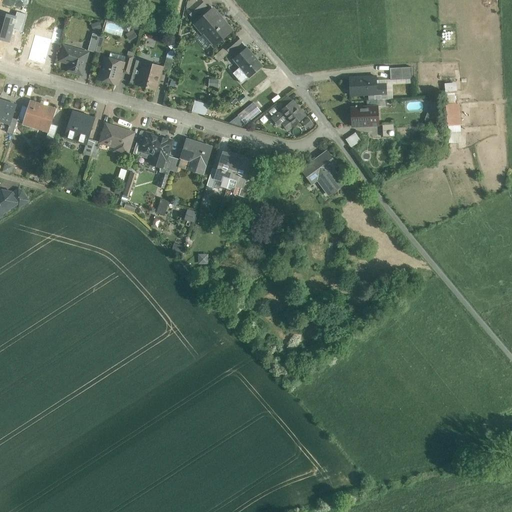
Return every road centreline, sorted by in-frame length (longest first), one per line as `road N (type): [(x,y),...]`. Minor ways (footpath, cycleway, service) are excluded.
road 1 (residential): [(229,0),(327,126),(296,148),(0,67)]
road 2 (track): [(327,126),(511,352)]
